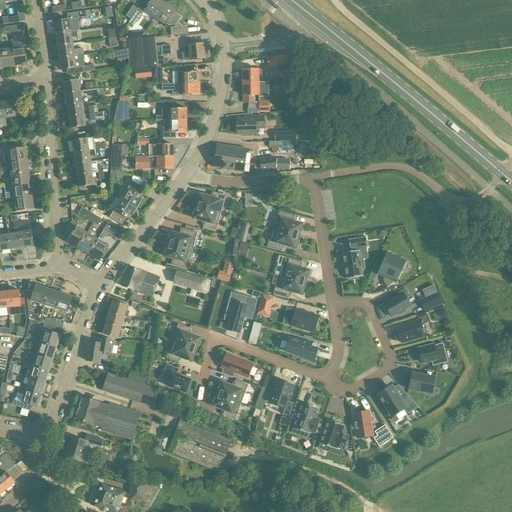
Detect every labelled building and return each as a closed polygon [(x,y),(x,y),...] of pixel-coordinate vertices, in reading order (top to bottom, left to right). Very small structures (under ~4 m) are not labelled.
[(165,3),(160,0),(151,0),(145,10),(155,17),(165,3)] [(182,17),(174,11),(175,10),(165,3),(155,17),(165,25),(166,23),(169,25),(176,25),(182,17)] [(131,19),(138,9),(133,5),(126,15),(131,19)] [(52,8),(53,14),(65,12),(64,6),(52,8)] [(140,6),(138,9),(131,19),(129,23),(134,26),(145,10),(140,6)] [(54,22),(56,35),(76,32),(76,31),(79,31),(79,25),(77,25),(76,19),(87,17),(86,11),(67,14),(68,20),(54,22)] [(171,27),(172,35),(188,33),(187,26),(171,27)] [(108,30),(109,39),(116,38),(115,29),(108,30)] [(145,31),(140,39),(155,38),(145,31)] [(58,46),(72,44),(71,38),(77,37),(76,32),(56,35),(58,46)] [(116,38),(109,39),(110,48),(117,47),(116,38)] [(130,70),(156,68),(161,67),(164,67),(163,55),(171,54),(170,46),(155,47),(155,38),(140,39),(130,40),(130,70)] [(59,58),(81,55),(84,54),(83,49),(73,50),(72,44),(58,46),(59,58)] [(205,58),(204,44),(189,45),(189,46),(185,47),(185,53),(190,52),(190,60),(205,58)] [(25,48),(12,50),(15,67),(27,65),(25,48)] [(130,59),(128,49),(116,51),(118,61),(130,59)] [(0,51),(3,69),(15,67),(12,50),(0,51)] [(82,61),(81,55),(59,58),(61,70),(69,69),(76,68),(76,67),(75,62),(82,61)] [(287,55),(268,57),(269,67),(288,65),(287,55)] [(156,68),(156,70),(152,84),(161,84),(161,67),(156,68)] [(151,69),(143,70),(144,78),(152,77),(151,69)] [(243,83),(259,82),(259,75),(262,75),(262,69),(243,69),(243,83)] [(183,72),(178,72),(178,84),(200,84),(200,72),(183,72)] [(63,83),(65,94),(80,92),(78,80),(63,83)] [(259,82),(243,83),(243,96),(243,102),(254,102),(254,96),(259,96),(259,88),(262,88),(262,82),(259,82)] [(173,96),(183,96),(200,96),(200,84),(178,84),(162,84),(162,91),(173,91),(173,96)] [(83,104),(82,97),(87,96),(87,98),(99,97),(98,89),(95,89),(80,92),(65,94),(67,106),(83,104)] [(259,97),(259,112),(269,112),(269,97),(259,97)] [(3,119),(1,119),(3,127),(7,126),(6,118),(15,117),(16,125),(22,124),(20,111),(15,111),(13,101),(1,103),(3,119)] [(67,106),(69,118),(84,115),(83,104),(67,106)] [(156,120),(164,120),(170,120),(187,120),(187,108),(170,108),(170,109),(162,109),(162,116),(149,116),(149,115),(142,115),(142,120),(156,120)] [(116,109),(113,123),(129,121),(129,109),(116,109)] [(69,118),(70,129),(86,127),(84,115),(69,118)] [(255,118),(237,119),(238,134),(256,133),(256,125),(265,124),(264,116),(255,116),(255,118)] [(186,132),(187,120),(170,120),(170,132),(186,132)] [(295,131),(276,132),(276,141),(280,141),(282,141),(294,141),(296,141),(295,131)] [(72,141),(74,151),(89,149),(88,139),(72,141)] [(257,142),(258,152),(268,152),(268,148),(282,148),(282,141),(280,141),(276,141),(269,141),(257,142)] [(149,144),(149,157),(173,157),(173,154),(175,154),(175,148),(173,148),(173,145),(149,144)] [(217,144),(215,159),(245,164),(247,149),(217,144)] [(111,170),(119,171),(122,172),(123,145),(112,145),(111,170)] [(5,147),(6,155),(9,155),(10,163),(27,161),(26,148),(17,149),(16,146),(5,147)] [(91,162),(89,149),(74,151),(75,163),(91,162)] [(173,157),(149,157),(135,157),(135,170),(149,170),(149,169),(150,169),(150,170),(157,170),(157,169),(173,169),(173,157)] [(261,172),(267,171),(276,169),(274,157),(259,159),(261,172)] [(245,164),(215,159),(214,167),(244,172),(245,164)] [(287,170),(287,160),(277,159),(276,169),(287,170)] [(11,175),(29,172),(27,161),(10,163),(11,175)] [(75,163),(77,176),(93,173),(91,162),(75,163)] [(13,187),(30,185),(29,172),(11,175),(13,187)] [(77,176),(79,188),(95,185),(93,173),(77,176)] [(121,199),(136,208),(143,198),(138,195),(143,188),(132,181),(121,199)] [(14,198),(14,199),(32,197),(30,185),(13,187),(4,188),(5,192),(9,191),(10,199),(14,198)] [(198,202),(196,207),(221,213),(225,196),(212,192),(212,193),(211,198),(198,195),(196,202),(198,202)] [(32,197),(14,199),(16,211),(34,209),(32,197)] [(130,219),(136,208),(121,199),(110,217),(121,224),(125,216),(130,219)] [(221,213),(196,207),(195,212),(193,211),(192,218),(205,221),(204,227),(203,227),(216,231),(221,213)] [(104,215),(92,208),(90,212),(92,214),(97,216),(102,219),(104,215)] [(279,211),(274,230),(298,236),(300,231),(301,232),(303,225),(293,222),(295,216),(296,216),(279,211)] [(89,220),(94,223),(97,216),(92,214),(89,220)] [(102,219),(97,216),(94,223),(98,225),(102,219)] [(13,222),(14,228),(13,228),(14,234),(8,234),(11,249),(22,247),(19,233),(19,228),(17,221),(13,222)] [(247,233),(250,225),(243,223),(241,231),(247,233)] [(109,234),(119,240),(122,235),(106,226),(100,236),(104,238),(109,234)] [(68,242),(78,248),(87,233),(77,227),(68,242)] [(169,240),(168,244),(192,251),(197,233),(181,228),(180,229),(181,229),(179,235),(169,232),(168,239),(169,240)] [(298,236),(274,230),(271,241),(269,240),(267,248),(282,252),(282,251),(283,245),(297,248),(299,242),(297,241),(298,236)] [(34,245),(31,231),(19,233),(22,247),(34,245)] [(88,254),(97,239),(87,233),(78,248),(88,254)] [(0,251),(11,249),(8,234),(0,235),(0,251)] [(362,269),(364,268),(363,259),(360,259),(359,251),(358,251),(358,248),(367,247),(366,238),(349,240),(350,249),(351,249),(351,252),(343,253),(346,279),(363,277),(362,269)] [(97,239),(88,254),(99,261),(108,246),(97,239)] [(231,239),(230,248),(237,249),(238,241),(231,239)] [(246,252),(248,245),(240,243),(239,250),(246,252)] [(192,251),(168,244),(167,249),(165,249),(163,256),(173,258),(171,264),(171,265),(187,269),(192,251)] [(397,283),(402,271),(405,263),(386,255),(382,263),(377,274),(384,277),(383,278),(383,279),(383,280),(383,282),(384,283),(387,288),(389,286),(391,285),(392,283),(393,281),(397,283)] [(286,258),(281,276),(305,283),(306,278),(308,278),(310,272),(300,269),(302,263),(303,262),(286,258)] [(129,289),(134,291),(152,298),(160,278),(130,267),(122,286),(129,289)] [(173,282),(189,287),(189,289),(197,292),(198,289),(207,292),(211,281),(195,276),(195,278),(180,274),(181,272),(177,271),(173,282)] [(217,280),(221,281),(229,284),(232,275),(220,271),(217,280)] [(305,283),(281,276),(278,287),(276,286),(273,295),(288,299),(289,299),(288,299),(290,291),(304,295),(305,288),(304,287),(305,283)] [(217,280),(213,279),(211,287),(218,289),(221,281),(217,280)] [(35,291),(26,290),(27,303),(32,304),(33,306),(36,307),(38,306),(43,307),(44,304),(48,289),(37,286),(35,291)] [(426,298),(421,300),(426,312),(439,306),(443,305),(435,286),(430,288),(423,291),(426,298)] [(56,308),(60,293),(48,289),(44,304),(56,308)] [(19,290),(5,291),(7,308),(6,308),(8,315),(11,315),(10,307),(21,306),(20,298),(19,290)] [(408,297),(404,290),(397,293),(399,296),(384,305),(391,317),(397,314),(398,316),(405,312),(404,310),(410,307),(405,299),(408,297)] [(60,293),(56,308),(68,312),(73,297),(60,293)] [(228,321),(226,328),(239,332),(241,325),(243,318),(245,318),(252,320),(257,302),(248,299),(249,297),(235,294),(232,306),(230,305),(226,319),(228,320),(228,321)] [(269,310),(273,299),(263,296),(260,307),(269,310)] [(131,307),(138,309),(140,303),(133,300),(131,307)] [(124,317),(127,318),(129,311),(126,311),(127,305),(113,301),(109,313),(124,317)] [(318,316),(295,310),(291,326),(314,332),(318,316)] [(152,317),(159,319),(161,312),(154,311),(152,317)] [(121,328),(124,317),(109,313),(106,323),(121,328)] [(430,322),(428,315),(418,318),(419,321),(397,327),(401,343),(424,336),(421,325),(430,322)] [(51,320),(49,326),(56,328),(62,330),(64,321),(52,318),(52,320),(51,320)] [(254,322),(250,334),(251,335),(258,336),(261,325),(262,325),(262,324),(254,322)] [(119,332),(121,328),(106,323),(103,334),(117,339),(118,338),(120,338),(122,333),(119,332)] [(43,330),(45,331),(41,342),(57,347),(60,335),(54,333),(56,328),(49,326),(44,324),(43,330)] [(178,324),(172,341),(195,350),(197,345),(199,346),(201,339),(188,334),(190,329),(191,329),(178,324)] [(18,327),(16,336),(23,337),(25,328),(18,327)] [(89,341),(87,361),(100,363),(101,352),(112,354),(113,341),(99,335),(98,343),(89,341)] [(290,337),(289,342),(291,343),(289,351),(296,353),(295,356),(314,363),(317,349),(310,347),(312,343),(312,344),(313,343),(289,337),(290,337)] [(20,347),(23,350),(28,344),(25,341),(20,347)] [(195,350),(172,341),(172,342),(176,343),(173,353),(168,352),(166,358),(178,363),(179,362),(178,362),(180,357),(193,362),(195,355),(194,355),(195,350)] [(38,354),(53,359),(57,347),(41,342),(38,354)] [(434,345),(418,349),(422,363),(431,361),(433,366),(448,362),(443,343),(434,346),(434,345)] [(23,350),(20,347),(14,353),(18,356),(23,350)] [(34,366),(49,371),(53,359),(38,354),(34,366)] [(235,373),(248,378),(253,364),(227,354),(221,368),(223,369),(222,373),(233,378),(235,373)] [(2,356),(0,367),(0,368),(6,370),(9,358),(2,356)] [(179,369),(166,365),(162,376),(168,378),(165,385),(186,393),(188,388),(189,389),(192,381),(176,375),(179,369)] [(30,378),(46,383),(49,371),(34,366),(30,378)] [(147,386),(145,385),(136,382),(108,373),(103,390),(154,407),(159,390),(151,387),(147,386)] [(409,390),(432,394),(435,378),(412,373),(409,390)] [(136,382),(145,385),(147,377),(139,374),(137,378),(136,382)] [(23,384),(22,388),(42,394),(46,383),(30,378),(28,385),(23,384)] [(150,378),(147,386),(151,387),(154,388),(157,380),(150,378)] [(287,402),(293,386),(277,380),(269,403),(285,408),(282,415),(289,417),(293,404),(287,402)] [(219,390),(218,394),(241,403),(248,385),(235,381),(236,381),(233,387),(220,383),(218,389),(219,390)] [(1,391),(0,390),(0,400),(5,402),(7,392),(8,384),(3,383),(1,391)] [(15,386),(8,384),(7,392),(11,393),(14,391),(15,386)] [(42,395),(42,394),(22,388),(19,387),(15,400),(14,399),(12,405),(29,410),(30,404),(38,407),(42,395)] [(386,410),(390,417),(404,409),(405,410),(405,411),(406,411),(406,412),(407,412),(408,412),(409,412),(410,412),(411,411),(417,407),(419,410),(420,409),(406,394),(399,399),(392,389),(388,391),(387,390),(379,395),(381,399),(380,400),(382,403),(383,403),(386,407),(386,406),(388,405),(389,408),(386,410)] [(241,403),(218,394),(216,399),(214,398),(212,405),(225,410),(223,415),(222,415),(235,420),(241,403)] [(83,397),(75,419),(86,422),(101,427),(101,430),(132,440),(141,413),(109,403),(108,405),(83,397)] [(258,401),(255,408),(261,410),(263,403),(258,401)] [(292,433),(301,436),(302,432),(309,434),(310,432),(316,434),(320,420),(315,418),(318,409),(302,403),(293,428),(294,429),(292,433)] [(353,414),(357,439),(373,436),(369,412),(353,414)] [(282,417),(280,424),(287,427),(290,420),(282,417)] [(181,420),(168,452),(220,472),(232,440),(181,420)] [(320,427),(318,433),(323,435),(319,444),(320,444),(319,449),(327,452),(341,456),(342,453),(343,450),(344,450),(349,436),(341,434),(344,426),(328,420),(325,429),(320,427)] [(385,426),(375,432),(378,436),(374,439),(379,446),(393,438),(385,426)] [(65,456),(67,457),(66,459),(67,461),(70,461),(72,460),(73,458),(81,461),(87,442),(101,446),(103,440),(87,435),(85,441),(73,437),(69,448),(68,448),(65,456)] [(168,437),(161,435),(157,448),(165,450),(168,437)] [(138,455),(131,453),(128,463),(134,466),(138,455)] [(15,483),(7,472),(15,465),(5,454),(0,458),(0,461),(3,465),(0,467),(0,483),(6,490),(15,483)] [(131,501),(145,501),(145,481),(129,481),(129,494),(102,484),(94,506),(110,511),(118,511),(121,506),(131,506),(131,501)]
